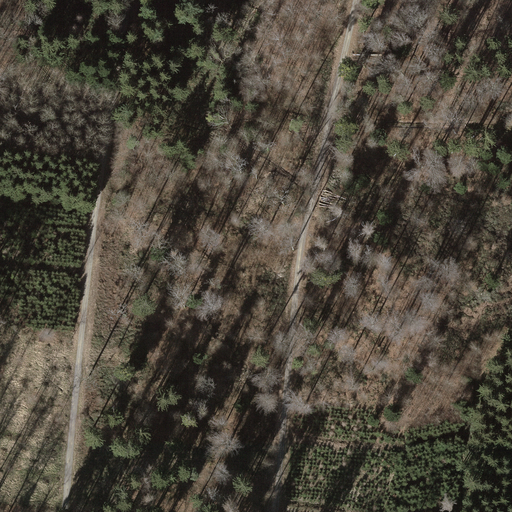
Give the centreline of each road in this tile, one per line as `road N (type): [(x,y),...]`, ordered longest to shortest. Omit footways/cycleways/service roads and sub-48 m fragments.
road 1 (track): [(275,511),(299,288),(358,0)]
road 2 (track): [(127,0),(65,511)]
road 3 (track): [(292,351),(440,305),(511,270)]
road 4 (track): [(333,116),(490,118)]
road 5 (track): [(346,53),(425,58),(470,48)]
